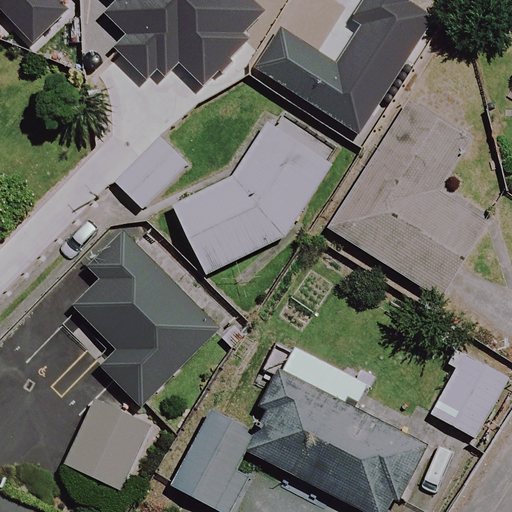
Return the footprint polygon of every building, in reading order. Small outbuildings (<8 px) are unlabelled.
[(319,0),(317,23),(403,33),(406,0),(319,0)] [(339,69),(285,35),(258,79),(358,142),(399,78),(352,49),(339,69)] [(413,111),(335,238),(441,303),(487,229),(437,198),(469,146),(413,111)] [(335,168),(278,129),(236,179),(173,210),(206,278),(286,239),(335,168)] [(189,168),(164,141),(118,184),(144,211),(189,168)] [(223,337),(128,240),(95,272),(105,282),(78,308),(122,353),(105,370),(146,411),(223,337)] [(160,482),(218,511),(237,511),(253,482),(239,475),(250,454),(363,511),(391,511),(423,449),(356,414),(370,387),(302,352),(259,434),(200,404),(160,482)] [(509,381),(462,357),(432,417),(479,441),(509,381)] [(152,430),(97,403),(66,466),(122,493),(152,430)]
